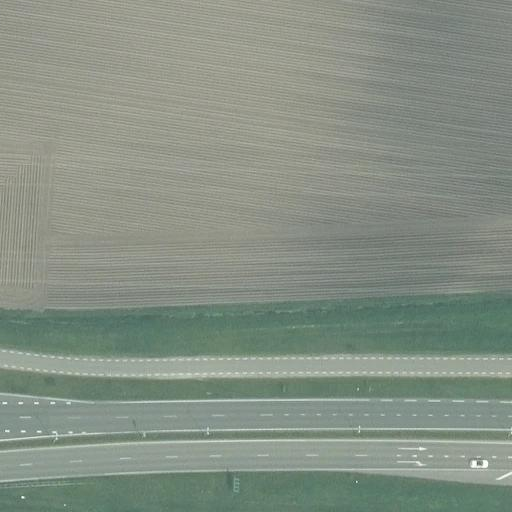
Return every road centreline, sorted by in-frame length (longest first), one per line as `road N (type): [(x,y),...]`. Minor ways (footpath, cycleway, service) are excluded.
road 1 (unclassified): [(0,358),(79,369),(511,368)]
road 2 (primary): [(0,468),(195,458),(511,458)]
road 3 (primary): [(511,419),(0,418)]
